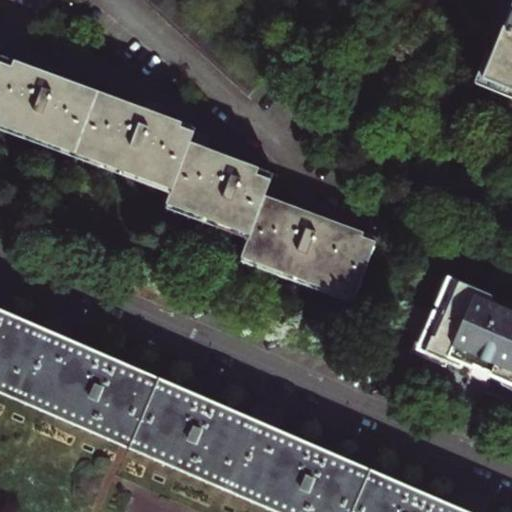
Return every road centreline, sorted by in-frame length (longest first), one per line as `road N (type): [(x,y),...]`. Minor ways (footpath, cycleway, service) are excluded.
road 1 (residential): [(0,248),(511,472)]
road 2 (residential): [(112,0),(322,190)]
